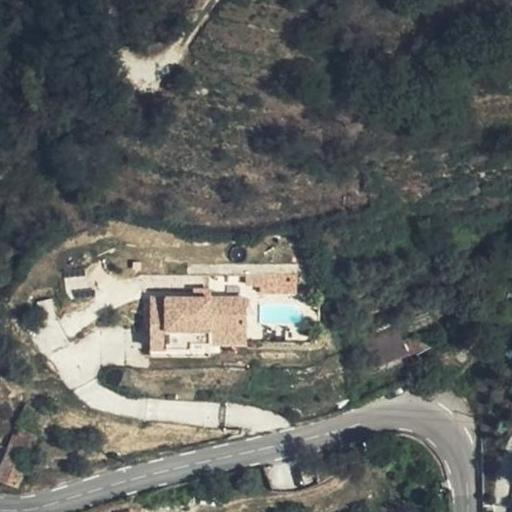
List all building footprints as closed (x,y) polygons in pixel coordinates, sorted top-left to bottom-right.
[(187,293),(187,301),(202,300),(202,293),(187,293)] [(143,302),(145,353),(184,351),(183,332),(239,330),(238,299),(202,300),(187,301),(143,302)] [(384,324),(350,334),(363,370),(396,360),(384,324)] [(408,357),(422,349),(415,338),(402,344),(408,357)] [(0,488),(14,495),(28,466),(3,455),(0,461),(0,488)]
